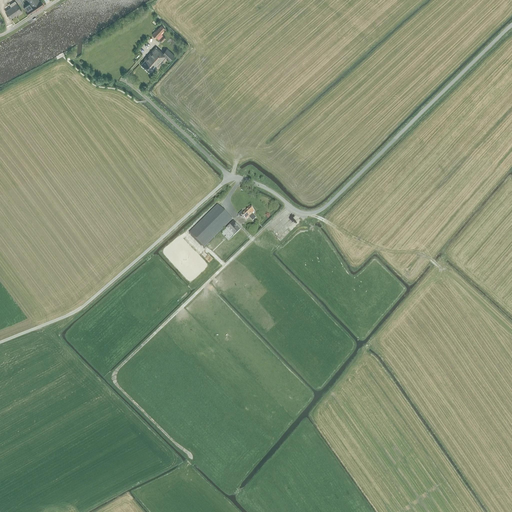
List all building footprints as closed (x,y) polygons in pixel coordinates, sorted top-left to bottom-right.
[(30,4),(30,5),(29,4),(26,6),(24,3),(21,0),(17,0),(21,5),(24,9),(24,8),(29,16),(35,12),(30,4)] [(27,0),(30,4),(35,12),(44,6),(41,0),(39,1),(38,0),(27,0)] [(10,19),(22,11),(15,1),(11,4),(10,5),(11,7),(5,12),(10,19)] [(156,39),(165,29),(161,26),(152,35),(156,39)] [(150,73),(157,66),(158,66),(166,57),(170,60),(174,56),(167,49),(163,53),(156,47),(144,60),(145,60),(141,65),(150,73)] [(218,206),(189,234),(203,248),(232,220),(218,206)] [(248,218),(254,212),(250,207),(244,213),(242,211),(238,215),(241,218),(242,216),(245,220),(248,217),(248,218)] [(294,227),(297,225),(291,219),(288,222),(294,227)] [(234,222),(222,234),(228,241),(241,229),(234,222)]
